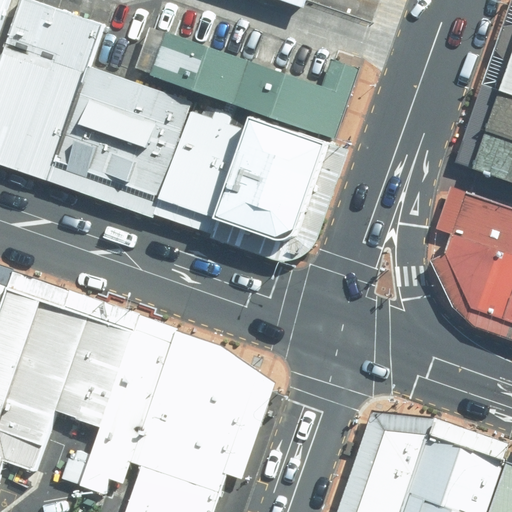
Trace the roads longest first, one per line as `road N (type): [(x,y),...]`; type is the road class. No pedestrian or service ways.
road 1 (secondary): [(345,331),(0,210)]
road 2 (tertiary): [(450,0),(388,185)]
road 3 (residential): [(285,511),(345,331)]
road 4 (secondary): [(388,185),(440,364)]
road 5 (tertiary): [(388,185),(345,331)]
